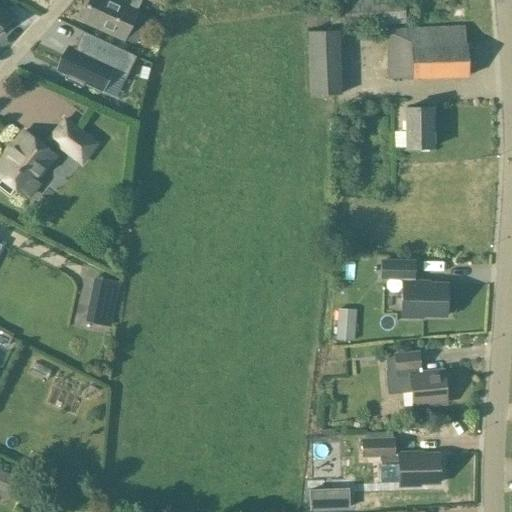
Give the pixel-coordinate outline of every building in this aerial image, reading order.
[(126,0),(125,4),(115,0),(89,0),(81,21),(123,39),(139,0),(149,0),(150,0),(126,0)] [(357,0),(330,1),(330,29),(405,24),(404,0),(357,0)] [(0,28),(2,30),(10,21),(8,19),(10,17),(0,8),(0,28)] [(468,77),(464,26),(385,29),(387,79),(412,79),(468,77)] [(307,32),(309,96),(341,94),(339,30),(307,32)] [(135,56),(81,31),(75,45),(80,48),(78,53),(69,49),(59,71),(67,74),(64,80),(82,88),(85,83),(100,90),(108,74),(123,81),(135,56)] [(141,65),(138,77),(146,79),(149,68),(141,65)] [(432,108),(404,108),(405,148),(432,148),(432,108)] [(61,147),(61,148),(81,163),(95,145),(75,129),(75,130),(82,136),(69,153),(61,147)] [(22,132),(0,160),(0,176),(1,178),(0,179),(0,182),(11,192),(14,188),(23,195),(24,194),(28,197),(38,184),(35,181),(54,156),(22,132)] [(381,261),(381,277),(402,278),(401,317),(422,317),(422,315),(446,316),(446,284),(421,284),(421,282),(413,282),(413,262),(381,261)] [(118,282),(98,278),(89,322),(110,326),(118,282)] [(354,339),(355,307),(335,307),(334,338),(354,339)] [(411,389),(413,415),(431,413),(430,405),(446,403),(443,370),(420,372),(418,353),(396,356),(400,390),(411,389)] [(361,439),(361,458),(395,457),(395,438),(392,438),(392,432),(366,433),(366,439),(361,439)] [(419,485),(419,483),(438,482),(438,454),(398,455),(399,485),(419,485)] [(16,477),(0,469),(0,491),(8,495),(16,477)] [(346,484),(345,477),(306,478),(307,486),(346,484)] [(347,487),(309,489),(310,510),(348,508),(347,487)]
